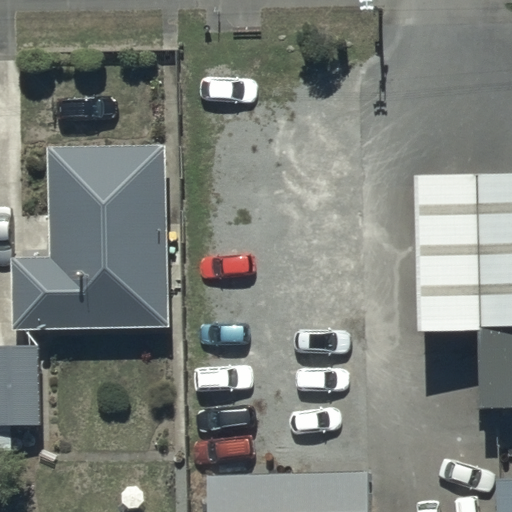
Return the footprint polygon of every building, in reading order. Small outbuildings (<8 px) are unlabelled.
[(7,332),(159,331),(156,147),(41,149),(43,261),(5,262),(7,332)] [(511,174),(399,175),(399,338),(466,338),(466,413),(511,413),(511,174)] [(0,429),(30,429),(30,350),(0,349),(0,429)] [(370,511),(370,472),(211,473),(210,511),(370,511)] [(491,486),(456,486),(455,511),(511,511),(511,480),(491,481),(491,486)]
